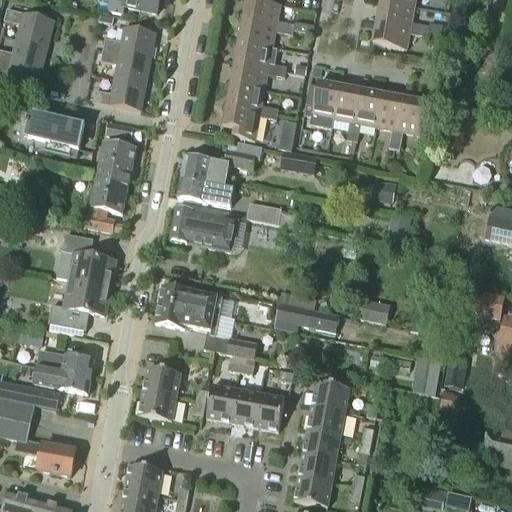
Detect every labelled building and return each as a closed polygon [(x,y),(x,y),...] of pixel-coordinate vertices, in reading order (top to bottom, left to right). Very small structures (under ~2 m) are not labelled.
[(112,0),(109,14),(122,17),(124,10),(157,18),(161,0),(112,0)] [(382,0),(381,5),(414,11),(416,0),(382,0)] [(284,38),(286,27),(277,25),(280,9),(247,3),(243,24),(276,31),(275,36),(284,38)] [(418,39),(420,28),(411,27),(414,11),(381,5),(379,18),(377,26),(410,32),(409,38),(418,39)] [(48,47),(54,24),(7,12),(4,25),(20,29),(18,39),(48,47)] [(100,17),(99,24),(112,27),(114,20),(100,17)] [(272,52),(272,51),(275,36),(276,31),(243,24),(239,46),(272,52)] [(315,29),(295,25),(295,29),(294,34),(313,38),(315,29)] [(406,54),(409,38),(410,32),(377,26),(373,48),(406,54)] [(286,27),(284,38),(293,39),(294,34),(295,29),(286,27)] [(427,41),(429,30),(420,28),(418,39),(427,41)] [(151,63),(156,38),(125,31),(122,46),(106,42),(103,54),(151,63)] [(0,65),(41,76),(48,47),(18,39),(13,57),(0,53),(0,65)] [(272,52),(239,46),(235,67),(268,73),(267,78),(276,80),(278,69),(275,69),(278,52),(272,51),(272,52)] [(146,89),(151,63),(103,54),(101,66),(117,69),(114,83),(146,89)] [(34,102),(41,76),(0,65),(0,77),(7,79),(4,94),(34,102)] [(264,94),(267,78),(268,73),(235,67),(231,88),(264,94)] [(305,79),(307,69),(296,67),(294,77),(305,79)] [(285,81),(287,71),(278,69),(276,80),(285,81)] [(140,116),(146,89),(114,83),(112,98),(96,95),(93,106),(140,116)] [(334,124),(340,90),(318,86),(312,119),(307,118),(305,127),(316,129),(318,121),(334,124)] [(268,123),(270,112),(261,110),(264,94),(231,88),(227,109),(260,116),(259,121),(268,123)] [(355,128),(361,94),(340,90),(334,124),(350,127),(355,128)] [(376,132),(383,98),(361,94),(355,128),(350,127),(348,135),(359,137),(361,129),(376,132)] [(397,136),(404,102),(383,98),(376,132),(392,135),(397,136)] [(419,140),(426,107),(404,102),(397,136),(392,135),(390,143),(401,145),(403,137),(419,140)] [(492,129),(493,120),(492,120),(495,105),(487,103),(484,119),(483,120),(484,121),(484,122),(484,123),(484,124),(485,126),(486,127),(487,127),(489,128),(490,128),(492,129)] [(223,131),(235,133),(233,141),(254,145),(259,121),(260,116),(227,109),(223,131)] [(277,124),(279,113),(270,112),(268,123),(277,124)] [(85,123),(41,113),(41,114),(40,118),(29,116),(29,117),(30,117),(27,127),(28,127),(26,136),(47,141),(44,154),(43,154),(43,155),(70,161),(76,162),(78,153),(79,153),(86,122),(85,122),(85,123)] [(507,132),(508,123),(493,120),(492,129),(507,132)] [(131,144),(134,132),(109,126),(106,138),(131,144)] [(357,146),(359,137),(348,135),(346,144),(357,146)] [(279,152),(291,154),(294,141),(282,138),(279,152)] [(400,154),(401,145),(390,143),(389,152),(400,154)] [(100,166),(97,179),(129,186),(136,152),(105,146),(100,166)] [(262,151),(238,146),(237,151),(229,149),(226,167),(252,172),(255,163),(260,164),(262,151)] [(333,180),(335,168),(318,164),(318,161),(283,154),(280,173),(315,179),(315,177),(333,180)] [(236,181),(227,180),(228,174),(212,171),(214,165),(186,160),(181,183),(216,190),(217,180),(236,183),(236,181)] [(123,218),(129,186),(97,179),(90,211),(91,211),(90,219),(69,214),(67,226),(112,236),(115,224),(106,222),(108,215),(123,218)] [(230,211),(236,183),(217,180),(216,190),(181,183),(178,201),(205,207),(205,206),(230,211)] [(393,207),(396,187),(377,184),(374,204),(393,207)] [(484,209),(487,196),(475,193),(473,199),(479,200),(477,208),(484,209)] [(279,229),(282,213),(250,208),(247,224),(279,229)] [(511,213),(493,209),(486,242),(511,247),(511,213)] [(231,256),(237,225),(211,220),(211,219),(176,212),(170,244),(188,247),(189,244),(202,246),(201,250),(231,256)] [(412,224),(392,220),(387,246),(407,250),(412,224)] [(109,293),(114,265),(89,260),(93,243),(65,238),(62,256),(74,258),(69,286),(109,293)] [(104,320),(109,293),(69,286),(64,312),(52,310),(48,328),(76,333),(79,315),(104,320)] [(214,319),(217,301),(192,296),(162,290),(158,308),(214,319)] [(461,293),(458,308),(472,310),(475,296),(461,293)] [(500,323),(505,300),(475,294),(475,296),(472,310),(471,317),(500,323)] [(280,301),(279,307),(306,312),(307,307),(280,301)] [(386,328),(391,309),(362,303),(358,322),(386,328)] [(279,307),(276,324),(299,329),(336,337),(340,320),(306,312),(279,307)] [(211,335),(214,319),(158,308),(155,327),(185,333),(185,330),(211,335)] [(511,324),(505,323),(500,346),(502,347),(495,378),(511,381),(511,324)] [(44,335),(19,331),(16,346),(42,350),(44,335)] [(255,364),(258,347),(207,339),(204,353),(227,357),(226,359),(255,364)] [(443,362),(447,343),(431,340),(427,359),(443,362)] [(38,371),(37,373),(91,382),(94,365),(65,359),(64,360),(41,356),(38,371)] [(414,383),(412,393),(436,397),(441,365),(418,361),(414,383)] [(240,376),(241,367),(229,364),(227,374),(240,376)] [(252,379),(254,369),(241,367),(240,376),(252,379)] [(176,402),(180,378),(147,371),(143,396),(176,402)] [(37,373),(35,387),(59,392),(59,393),(88,398),(91,382),(37,373)] [(291,387),(293,377),(281,375),(279,384),(291,387)] [(0,385),(0,401),(55,413),(58,398),(0,385)] [(345,416),(349,392),(316,386),(312,410),(345,416)] [(230,427),(236,393),(212,389),(206,422),(230,427)] [(205,407),(207,395),(198,393),(195,405),(205,407)] [(254,431),(260,398),(236,393),(230,427),(254,431)] [(467,419),(470,398),(444,393),(440,413),(467,419)] [(172,426),(176,402),(143,396),(138,420),(172,426)] [(278,436),(284,402),(260,398),(254,431),(278,436)] [(42,449),(26,445),(34,412),(0,404),(0,441),(17,445),(15,455),(40,460),(37,474),(70,481),(76,455),(43,448),(42,449)] [(203,419),(205,407),(195,405),(193,418),(203,419)] [(375,422),(376,421),(378,409),(368,408),(366,420),(375,422)] [(341,440),(345,416),(312,410),(307,433),(341,440)] [(371,445),(373,433),(364,431),(362,443),(371,445)] [(336,463),(341,440),(307,433),(303,457),(336,463)] [(511,472),(511,441),(492,437),(489,449),(480,447),(477,462),(486,464),(486,467),(511,472)] [(368,458),(371,445),(362,443),(359,456),(368,458)] [(332,487),(336,463),(303,457),(298,481),(332,487)] [(158,499),(163,475),(129,469),(125,493),(158,499)] [(362,493),(364,480),(355,478),(352,491),(362,493)] [(327,511),(332,487),(298,481),(294,505),(327,511)] [(412,503),(443,510),(447,494),(416,487),(412,503)] [(187,504),(189,492),(180,491),(177,503),(187,504)] [(359,505),(362,493),(352,491),(350,503),(359,505)] [(155,511),(158,499),(125,493),(121,511),(155,511)] [(34,511),(37,504),(36,504),(36,503),(5,494),(0,511),(34,511)] [(454,511),(468,511),(471,501),(448,496),(445,510),(454,511)] [(185,511),(187,504),(177,503),(175,511),(185,511)]
